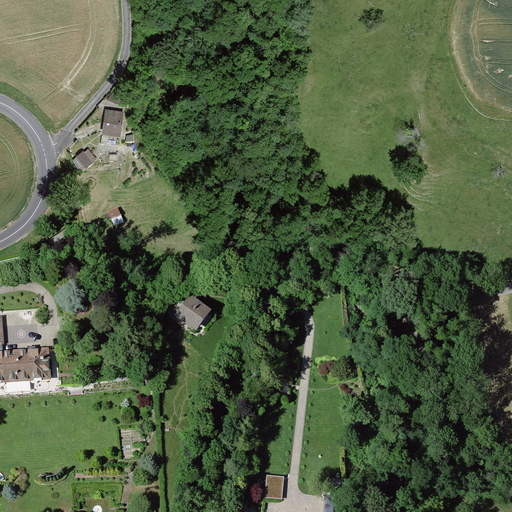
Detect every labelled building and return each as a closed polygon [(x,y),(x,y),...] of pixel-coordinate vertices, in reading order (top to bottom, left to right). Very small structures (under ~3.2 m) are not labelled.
[(123,113),(102,110),(97,137),(118,140),(123,113)] [(88,146),(74,159),(83,169),(97,157),(88,146)] [(109,211),(115,226),(125,221),(119,207),(109,211)] [(189,301),(175,321),(197,336),(211,316),(189,301)] [(48,351),(0,353),(0,386),(49,384),(48,351)] [(283,498),(284,476),(268,475),(267,498),(283,498)] [(342,511),(344,496),(325,495),(323,511),(342,511)]
